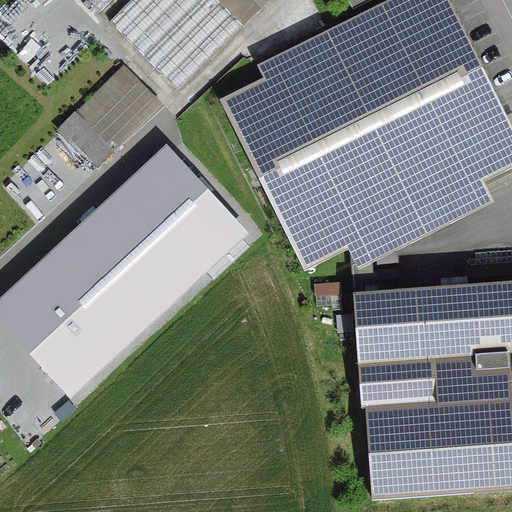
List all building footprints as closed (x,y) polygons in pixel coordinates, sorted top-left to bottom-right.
[(89,0),(101,12),(113,0),(89,0)] [(131,0),(110,21),(178,88),(241,24),(216,0),(131,0)] [(346,249),(511,166),(511,133),(445,0),(388,0),(254,67),(261,79),(217,101),(301,271),(346,249)] [(348,0),(353,9),(371,0),(348,0)] [(58,128),(96,167),(113,150),(74,112),(58,128)] [(248,233),(168,146),(0,298),(0,320),(70,396),(248,233)] [(511,262),(462,266),(463,276),(511,272),(511,262)] [(368,499),(511,489),(511,407),(509,408),(505,352),(511,351),(511,281),(354,293),(362,408),(368,499)] [(339,295),(338,283),(311,285),(312,297),(339,295)]
